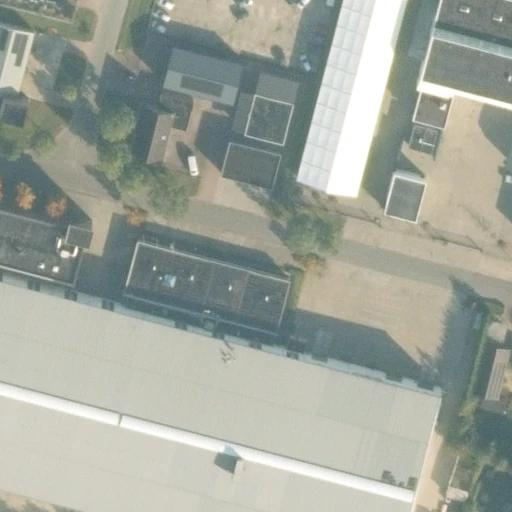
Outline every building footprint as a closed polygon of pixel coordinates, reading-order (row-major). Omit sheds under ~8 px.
[(341,0),(296,175),(356,191),(405,0),(341,0)] [(420,83),(412,114),(444,122),(453,89),(448,88),(449,83),(511,98),(511,0),(437,0),(432,21),(416,82),(420,83)] [(33,30),(0,20),(0,113),(22,119),(28,98),(16,95),(33,30)] [(173,42),(162,82),(233,100),(243,60),(173,42)] [(244,131),(283,141),(293,100),(254,90),(244,131)] [(138,120),(131,148),(162,156),(170,124),(185,128),(193,99),(160,91),(156,106),(141,102),(136,120),(138,120)] [(414,121),(407,144),(431,151),(437,127),(414,121)] [(229,137),(220,172),(272,185),(280,150),(229,137)] [(383,208),(414,216),(425,177),(394,168),(383,208)] [(130,292),(126,304),(0,271),(0,256),(74,276),(85,234),(88,234),(92,220),(71,214),(70,218),(0,199),(0,478),(91,503),(126,511),(407,511),(441,387),(303,351),(306,341),(289,336),(286,347),(271,343),(289,278),(139,238),(125,291),(130,292)] [(493,396),(496,397),(509,349),(484,343),(472,390),(482,393),(493,396)] [(490,408),(493,396),(482,393),(479,405),(490,408)] [(476,469),(479,459),(459,452),(456,462),(476,469)] [(473,479),(476,469),(456,462),(452,473),(473,479)] [(469,490),(473,479),(452,473),(449,483),(469,489),(469,490)] [(465,499),(469,489),(449,483),(446,493),(453,495),(465,499)]
